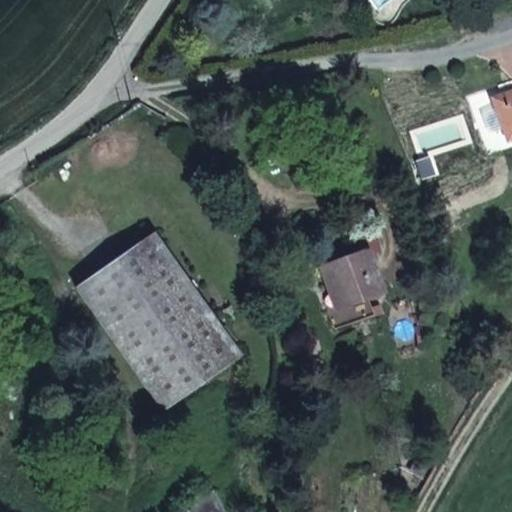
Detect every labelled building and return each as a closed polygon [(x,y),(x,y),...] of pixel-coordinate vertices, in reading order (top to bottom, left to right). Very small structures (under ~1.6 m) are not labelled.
[(511,131),(511,90),(497,95),(510,132),(511,131)] [(511,131),(510,132),(497,95),(490,98),(505,142),(511,139),(511,131)] [(237,358),(150,235),(75,288),(163,410),(237,358)] [(378,292),(363,253),(323,268),(331,289),(336,287),(342,305),(355,301),(366,297),(378,292)] [(342,305),(336,287),(331,289),(337,307),(342,305)] [(366,297),(355,301),(346,304),(354,323),(373,316),(366,297)]
